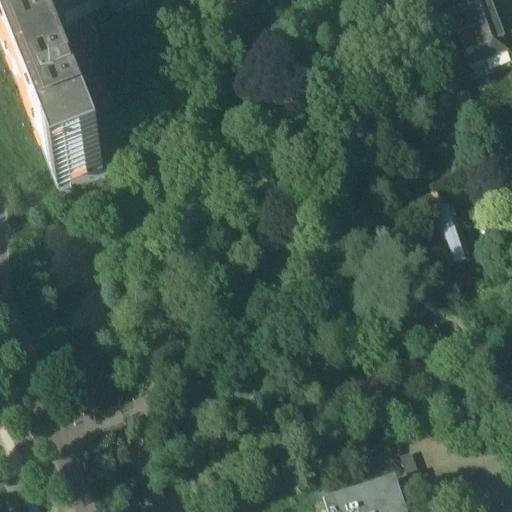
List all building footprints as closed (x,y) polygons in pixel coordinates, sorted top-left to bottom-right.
[(124,137),(96,65),(96,63),(95,61),(95,60),(96,58),(96,57),(99,50),(96,48),(97,40),(88,22),(97,18),(107,13),(99,0),(61,0),(44,9),(38,11),(0,25),(0,46),(57,194),(128,167),(129,165),(134,141),(127,139),(126,139),(125,138),(124,137)] [(118,35),(161,13),(154,0),(99,0),(107,13),(118,35)] [(154,0),(161,13),(186,0),(154,0)] [(428,0),(432,9),(458,0),(428,0)] [(486,0),(460,0),(475,38),(458,44),(469,71),(509,57),(486,0)] [(434,218),(433,219),(450,273),(470,266),(452,213),(448,214),(442,194),(428,198),(434,218)] [(456,449),(483,440),(480,432),(471,435),(469,427),(450,434),(456,449)] [(419,481),(410,457),(399,461),(408,485),(419,481)] [(323,511),(407,511),(405,503),(401,504),(396,487),(323,511)]
